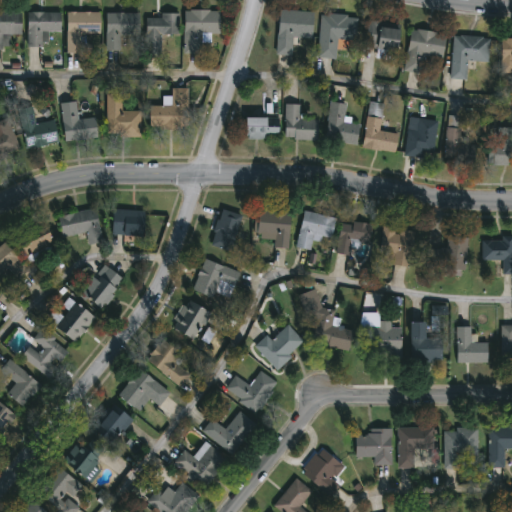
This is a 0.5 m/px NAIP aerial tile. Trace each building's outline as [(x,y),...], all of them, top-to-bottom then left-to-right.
[(311,12),(309,39),(291,38),(289,56),(273,55),(277,9),(311,12)] [(207,11),(218,12),(218,34),(208,34),(208,43),(200,43),(200,54),(180,54),(181,12),(186,12),(186,10),(207,11)] [(0,11),(15,11),(15,13),(24,13),(24,35),(8,35),(7,50),(0,49),(0,11)] [(86,53),(69,53),(69,12),(97,12),(97,35),(86,35),(86,53)] [(45,47),(30,47),(30,13),(64,13),(63,32),(50,32),(50,43),(45,43),(45,47)] [(345,15),(345,18),(355,19),(353,41),(335,40),(334,59),(315,57),(319,15),(325,15),(325,13),(345,15)] [(119,51),(103,51),(103,14),(136,14),(137,35),(119,35),(119,51)] [(177,14),(176,36),(159,35),(159,59),(142,58),(143,19),(158,19),(158,14),(177,14)] [(397,26),(393,52),(389,52),(388,61),(373,59),(375,50),(362,47),(366,21),(397,26)] [(444,35),(440,59),(421,56),(418,74),(402,71),(409,29),(444,35)] [(458,35),(481,37),(481,39),(488,39),(486,63),(465,62),(464,80),(448,79),(451,36),(458,35)] [(511,39),(511,71),(500,71),(499,39),(511,39)] [(184,127),(146,127),(146,106),(159,106),(160,96),(168,96),(169,88),(185,88),(184,127)] [(120,95),(120,112),(138,112),(138,140),(116,140),(116,134),(103,134),(103,95),(120,95)] [(73,102),(74,113),(81,112),(83,119),(91,118),(94,138),(62,143),(57,104),(73,102)] [(357,125),(354,144),(322,139),(328,102),(344,104),(341,123),(357,125)] [(397,135),(393,154),(359,148),(368,102),(382,104),(377,131),(397,135)] [(315,121),(314,141),(283,139),(283,104),(297,105),(297,120),(315,121)] [(35,106),(39,124),(57,120),(61,140),(28,148),(20,110),(35,106)] [(460,117),(458,137),(466,138),(465,145),(474,146),(472,159),(442,156),(444,128),(446,128),(447,116),(460,117)] [(277,118),(276,137),(263,137),(263,140),(245,140),(245,136),(241,136),(241,117),(277,118)] [(436,122),(431,152),(423,151),(422,159),(402,156),(408,117),(436,122)] [(0,122),(9,118),(21,145),(0,154),(0,122)] [(511,129),(511,165),(491,166),(491,165),(485,165),(485,144),(497,144),(497,129),(511,129)] [(95,221),(100,240),(86,243),(84,232),(64,236),(59,214),(92,207),(95,221)] [(141,222),(140,234),(120,233),(120,235),(109,235),(111,208),(142,210),(141,222)] [(239,215),(228,249),(208,243),(214,219),(217,219),(220,209),(239,215)] [(285,209),(285,212),(288,213),(285,249),(272,247),(274,233),(249,231),(250,214),(255,215),(256,210),(268,211),(268,209),(285,209)] [(331,225),(328,237),(319,235),(317,241),(310,239),(308,249),(294,245),(302,210),(332,217),(331,225)] [(60,248),(33,262),(18,234),(46,220),(60,248)] [(369,223),(366,243),(358,241),(357,247),(349,246),(347,254),(334,252),(338,222),(350,223),(350,220),(369,223)] [(392,233),(398,234),(399,229),(412,231),(405,266),(382,262),(384,251),(376,250),(381,226),(393,228),(392,233)] [(511,235),(511,258),(511,274),(500,274),(500,259),(480,259),(480,240),(500,240),(500,235),(511,235)] [(466,237),(463,269),(421,266),(423,247),(444,247),(445,236),(466,237)] [(7,241),(31,269),(20,279),(10,268),(0,276),(0,245),(1,246),(7,241)] [(203,258),(237,272),(227,297),(212,291),(210,297),(190,289),(196,275),(194,274),(198,266),(200,267),(203,258)] [(103,265),(119,279),(112,287),(114,288),(109,294),(110,295),(99,308),(76,288),(91,271),(94,275),(103,265)] [(333,309),(331,317),(339,319),(337,327),(349,330),(344,350),(309,341),(314,319),(311,318),(308,312),(303,314),(295,295),(312,288),(320,306),(333,309)] [(65,297),(93,318),(75,342),(43,318),(51,309),(61,317),(66,311),(58,305),(65,297)] [(187,300),(208,312),(201,325),(199,324),(190,340),(171,328),(175,321),(171,319),(179,305),(182,307),(187,300)] [(377,312),(377,321),(389,320),(389,328),(399,328),(399,360),(386,360),(386,352),(357,352),(357,327),(360,312),(377,312)] [(420,321),(420,338),(440,338),(440,359),(409,359),(409,338),(406,338),(406,321),(420,321)] [(286,324),(301,341),(287,353),(289,356),(274,370),(252,345),(265,334),(263,332),(272,324),(278,331),(286,324)] [(511,324),(511,360),(500,361),(499,324),(511,324)] [(66,351),(60,359),(57,357),(55,361),(59,364),(50,376),(23,355),(35,340),(30,337),(39,326),(52,337),(50,339),(66,351)] [(469,326),(469,342),(485,341),(486,362),(455,362),(455,326),(469,326)] [(160,339),(177,353),(175,356),(181,360),(177,366),(187,374),(177,387),(145,360),(149,355),(147,353),(160,339)] [(167,393),(156,405),(148,398),(143,404),(137,399),(130,407),(115,394),(137,368),(167,393)] [(275,382),(251,414),(236,402),(238,399),(224,388),(234,375),(247,385),(258,369),(275,382)] [(44,384),(24,405),(10,392),(30,371),(44,384)] [(17,412),(0,433),(0,404),(3,401),(17,412)] [(130,420),(122,430),(119,428),(95,457),(96,458),(91,465),(97,471),(88,482),(60,459),(75,441),(82,446),(87,440),(83,437),(111,403),(130,420)] [(254,425),(229,455),(200,431),(210,419),(222,429),(238,411),(254,425)] [(412,467),(396,467),(396,428),(431,427),(431,448),(412,448),(412,467)] [(457,468),(442,469),(442,431),(455,431),(455,427),(475,427),(475,454),(457,454),(457,468)] [(502,467),(486,467),(486,427),(511,427),(511,447),(502,447),(502,467)] [(390,428),(390,465),(372,465),(372,457),(353,457),(353,434),(369,434),(369,428),(390,428)] [(203,441),(224,458),(201,486),(171,462),(182,449),(191,456),(203,441)] [(321,449),(342,468),(333,477),(339,483),(327,497),(300,473),(303,470),(300,468),(313,453),(315,455),(321,449)] [(79,485),(70,497),(64,491),(57,500),(60,502),(64,497),(76,507),(72,511),(53,511),(56,509),(35,492),(56,466),(79,485)] [(303,511),(279,511),(271,505),(294,478),(310,491),(297,506),(303,511)] [(180,482),(196,496),(181,511),(158,511),(145,500),(155,490),(160,495),(165,490),(169,494),(180,482)] [(20,511),(29,500),(44,511),(20,511)]
